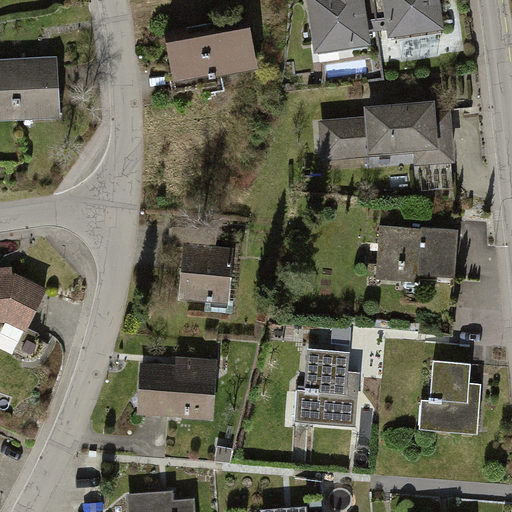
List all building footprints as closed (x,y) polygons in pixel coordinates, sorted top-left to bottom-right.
[(303,0),(312,57),(367,49),(360,0),(303,0)] [(377,0),(384,44),(443,35),(438,0),(377,0)] [(247,25),(170,39),(177,79),(255,64),(247,25)] [(0,65),(0,115),(55,113),(53,63),(0,65)] [(360,113),(313,118),(317,157),(411,148),(413,162),(452,158),(447,105),(433,106),(432,95),(359,103),(360,113)] [(479,238),(372,235),(370,291),(477,295),(479,238)] [(194,262),(191,306),(243,311),(247,266),(194,262)] [(0,273),(0,322),(12,322),(35,333),(56,287),(25,272),(0,273)] [(369,369),(308,368),(308,431),(369,431),(369,369)] [(150,374),(150,426),(238,427),(238,375),(150,374)] [(430,382),(428,438),(486,441),(489,384),(430,382)] [(140,508),(140,511),(210,511),(210,501),(140,508)]
